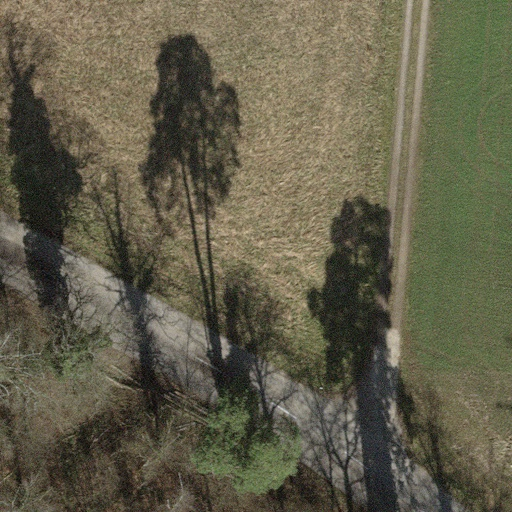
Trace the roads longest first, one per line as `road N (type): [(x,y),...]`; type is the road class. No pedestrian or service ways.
road 1 (tertiary): [(421,511),(361,458),(229,371),(0,241)]
road 2 (track): [(361,458),(406,0)]
